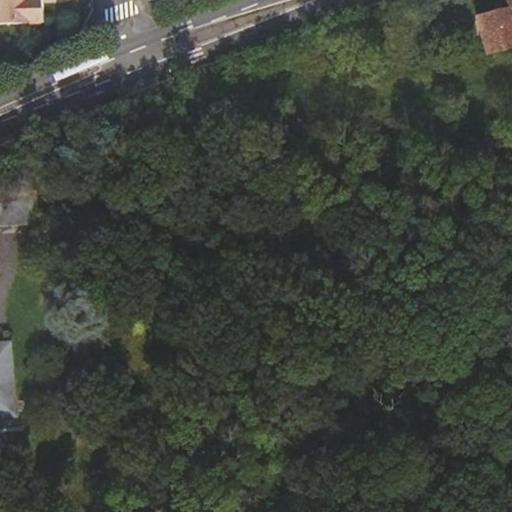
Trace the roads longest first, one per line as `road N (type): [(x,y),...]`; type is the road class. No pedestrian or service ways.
road 1 (secondary): [(138,75),(341,0)]
road 2 (secondary): [(0,124),(138,75)]
road 3 (secondary): [(127,47),(0,101)]
road 4 (secondary): [(246,0),(127,47)]
